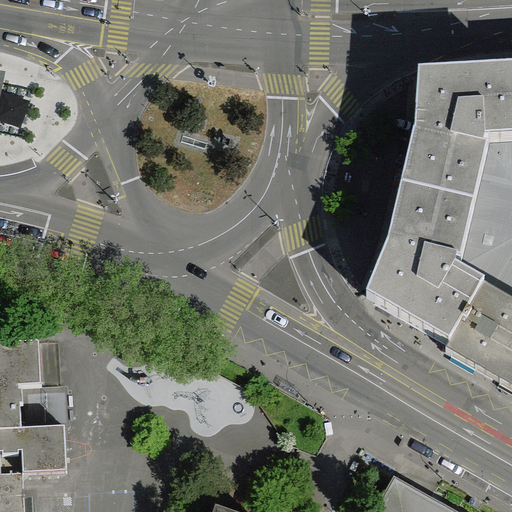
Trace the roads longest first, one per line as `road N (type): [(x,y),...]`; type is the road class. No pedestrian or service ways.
road 1 (secondary): [(376,380),(309,253),(294,155)]
road 2 (secondary): [(19,0),(192,29)]
road 3 (secondary): [(294,155),(339,95),(408,36)]
road 4 (secondary): [(0,211),(154,262)]
road 5 (secondary): [(511,456),(376,380)]
road 6 (secondary): [(0,10),(84,74),(104,115)]
road 7 (secondary): [(267,37),(408,36)]
road 8 (secondary): [(104,115),(44,176),(0,198)]
road 9 (secondary): [(376,380),(259,319)]
road 10 (secondary): [(192,29),(104,115)]
road 11 (secondary): [(294,155),(267,37)]
